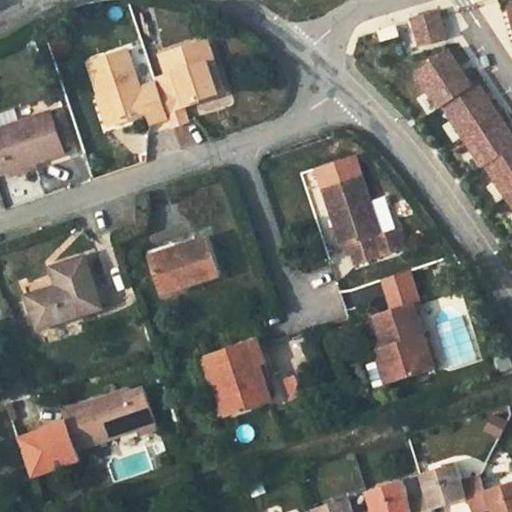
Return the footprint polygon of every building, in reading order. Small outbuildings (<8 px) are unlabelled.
[(447,39),(438,10),(413,18),(421,46),(447,39)] [(400,36),(396,26),(379,31),(382,41),(400,36)] [(177,88),(161,93),(170,118),(174,129),(191,123),(186,107),(218,96),(208,64),(215,61),(208,41),(162,55),(170,82),(174,80),(177,88)] [(170,118),(161,93),(158,82),(141,88),(128,50),(91,63),(102,98),(109,96),(119,123),(149,113),(154,123),(170,118)] [(511,134),(508,127),(489,100),(478,82),(473,85),(461,67),(450,50),(417,72),(441,108),(444,106),(484,167),(487,166),(511,203),(511,134)] [(226,93),(215,61),(208,64),(218,96),(226,93)] [(109,96),(102,98),(101,99),(111,126),(119,123),(109,96)] [(0,113),(0,130),(23,122),(19,108),(0,113)] [(0,175),(10,172),(36,163),(68,152),(53,112),(23,122),(0,130),(0,175)] [(322,186),(362,173),(356,155),(316,167),(322,186)] [(37,168),(36,163),(10,172),(11,177),(37,168)] [(362,173),(322,186),(344,247),(351,245),(357,264),(405,248),(399,228),(397,228),(386,196),(372,200),(362,173)] [(210,236),(149,256),(162,294),(222,274),(210,236)] [(84,257),(53,267),(60,285),(28,296),(38,327),(102,306),(84,257)] [(391,309),(415,302),(419,301),(410,271),(382,280),(391,309)] [(376,314),(387,347),(390,356),(398,380),(436,368),(415,302),(391,309),(376,314)] [(258,340),(248,343),(256,367),(262,366),(267,363),(258,340)] [(256,367),(248,343),(209,357),(210,360),(227,411),(228,414),(273,399),(262,366),(256,367)] [(390,356),(370,363),(377,387),(398,380),(390,356)] [(227,411),(210,360),(199,363),(216,415),(227,411)] [(315,394),(308,371),(285,380),(293,401),(315,394)] [(66,420),(43,427),(57,467),(81,459),(78,450),(139,430),(140,435),(156,430),(142,389),(129,394),(126,389),(63,410),(66,420)] [(489,414),(482,432),(500,439),(507,421),(489,414)] [(57,467),(43,427),(18,435),(32,476),(57,467)] [(468,496),(462,480),(456,462),(420,474),(426,492),(408,498),(413,511),(433,511),(432,508),(468,496)] [(476,511),(491,508),(492,511),(511,511),(511,481),(485,489),(480,474),(462,480),(468,496),(473,511),(476,511)] [(413,511),(408,498),(402,480),(366,492),(372,509),(363,511),(413,511)] [(352,511),(348,498),(312,509),(312,511),(352,511)]
